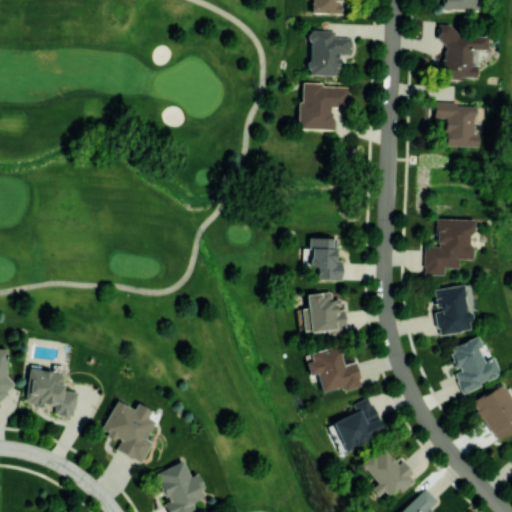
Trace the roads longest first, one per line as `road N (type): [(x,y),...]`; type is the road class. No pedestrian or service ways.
road 1 (residential): [(394,0),(388,314),(419,406),(506,511)]
road 2 (residential): [(0,448),(57,462),(115,511)]
